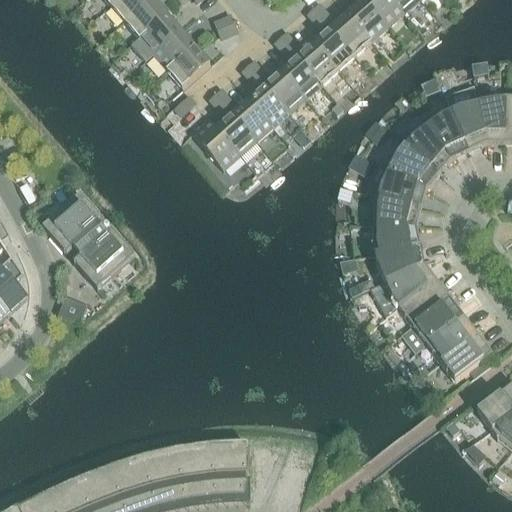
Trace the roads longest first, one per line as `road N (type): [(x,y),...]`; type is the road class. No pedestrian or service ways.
road 1 (residential): [(0,377),(34,346),(48,317),(47,277),(0,181)]
road 2 (residential): [(511,325),(462,257),(458,234),(470,202),(511,184)]
